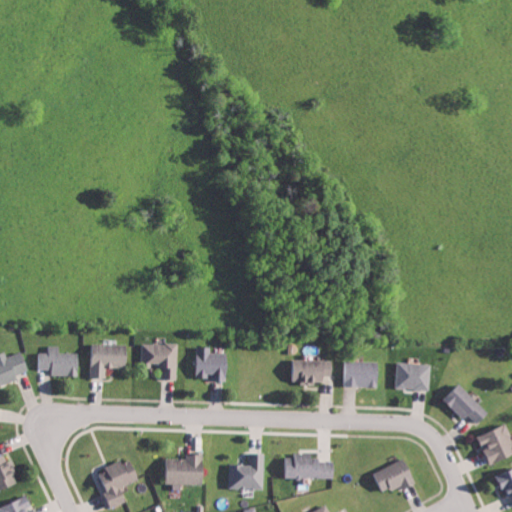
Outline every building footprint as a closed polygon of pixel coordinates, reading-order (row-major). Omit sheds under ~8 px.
[(180,343),(143,342),(142,361),(156,361),(156,367),(163,367),(163,378),(178,378),(180,343)] [(108,377),(108,367),(129,367),(130,344),(92,343),(91,376),(108,377)] [(61,352),(61,345),(51,345),(51,352),(41,352),(40,368),(53,368),(53,374),(80,375),(80,353),(61,352)] [(229,380),(230,352),(212,351),(212,346),(199,345),(198,377),(210,377),(210,379),(229,380)] [(24,351),(8,355),(7,351),(0,353),(0,383),(19,377),(18,374),(30,370),(24,351)] [(334,375),(335,360),(292,358),(291,381),(326,382),(326,375),(334,375)] [(344,360),(343,385),(381,386),(381,361),(344,360)] [(434,365),(400,360),(397,386),(431,390),(434,365)] [(490,412),(460,382),(445,398),(466,418),(470,414),(479,423),(490,412)] [(491,464),(511,455),(511,432),(508,423),(477,437),(482,447),(483,447),(491,464)] [(168,457),(167,486),(184,486),(184,483),(206,483),(207,452),(188,452),(188,458),(168,457)] [(231,463),(230,487),(265,488),(266,452),(251,452),(250,464),(231,463)] [(0,489),(20,483),(9,453),(0,456),(0,454),(0,489)] [(418,481),(409,457),(377,470),(387,493),(418,481)] [(505,495),(511,492),(511,469),(498,474),(505,495)] [(38,511),(36,507),(34,508),(29,495),(0,507),(2,511),(38,511)]
